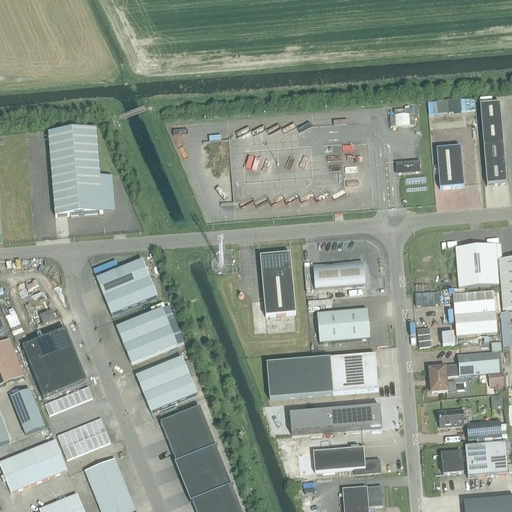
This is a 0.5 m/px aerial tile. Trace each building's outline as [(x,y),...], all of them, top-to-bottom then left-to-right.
[(467,109),(475,108),(475,99),(463,100),(463,104),(467,104),(467,109)] [(459,100),(452,101),(453,114),(461,113),(459,100)] [(486,187),(506,185),(499,104),(479,106),(486,187)] [(413,110),(393,111),(394,117),(389,118),(390,128),(396,128),(395,117),(408,116),(409,127),(415,127),(413,110)] [(55,218),(103,214),(96,130),(48,134),(55,218)] [(460,149),(436,151),(439,191),(464,189),(460,149)] [(420,174),(419,162),(397,164),(398,176),(420,174)] [(498,287),(495,247),(455,250),(458,290),(498,287)] [(295,316),(290,255),(259,258),(265,318),(295,316)] [(511,311),(511,260),(498,262),(502,312),(511,311)] [(103,299),(149,280),(142,262),(96,281),(103,299)] [(314,291),(365,286),(363,264),(312,269),(314,291)] [(149,280),(103,299),(111,317),(157,299),(149,280)] [(493,294),(452,297),(454,318),(495,314),(493,294)] [(123,348),(169,329),(161,311),(116,329),(123,348)] [(44,325),(56,320),(52,312),(40,316),(44,325)] [(369,341),(367,312),(316,316),(319,345),(369,341)] [(495,314),(454,318),(456,339),(497,335),(495,314)] [(19,317),(9,319),(15,344),(26,342),(19,317)] [(176,347),(169,329),(123,348),(130,366),(176,347)] [(29,367),(72,350),(65,332),(22,350),(29,367)] [(0,388),(24,379),(9,342),(0,345),(0,388)] [(36,384),(79,367),(72,350),(29,367),(36,384)] [(430,386),(428,386),(429,393),(431,393),(431,395),(447,393),(446,379),(499,375),(497,354),(457,358),(458,368),(429,371),(430,386)] [(375,356),(371,357),(265,365),(268,401),(378,392),(375,356)] [(189,378),(181,359),(135,378),(143,396),(189,378)] [(86,384),(79,367),(36,384),(43,401),(86,384)] [(503,388),(502,374),(488,376),(489,389),(494,388),(495,395),(502,394),(502,388),(503,388)] [(143,396),(150,415),(196,396),(189,378),(143,396)] [(88,389),(82,391),(87,402),(92,400),(88,389)] [(82,391),(77,393),(81,404),(87,402),(82,391)] [(26,437),(44,429),(29,392),(11,399),(26,437)] [(81,404),(77,393),(71,395),(76,407),(81,404)] [(76,407),(71,395),(66,398),(70,409),(76,407)] [(504,411),(503,397),(490,398),(491,412),(504,411)] [(66,398),(60,400),(65,411),(70,409),(66,398)] [(60,400),(55,402),(59,413),(65,411),(60,400)] [(55,402),(49,404),(54,415),(59,413),(55,402)] [(49,404),(44,406),(48,418),(54,415),(49,404)] [(199,409),(160,425),(165,438),(204,422),(199,409)] [(380,409),(360,410),(360,421),(380,419),(380,409)] [(360,410),(349,411),(351,432),(361,431),(360,421),(360,410)] [(349,411),(329,413),(331,433),(351,432),(349,411)] [(443,429),(463,427),(466,427),(469,426),(469,422),(463,422),(462,412),(442,414),(443,429)] [(329,413),(309,415),(311,435),(331,433),(329,413)] [(299,415),(289,416),(291,437),(301,436),(299,415)] [(309,415),(299,415),(301,436),(311,435),(309,415)] [(380,419),(360,421),(361,431),(381,429),(380,419)] [(101,420),(95,422),(100,435),(106,433),(101,420)] [(0,421),(0,447),(9,444),(0,421)] [(95,422),(90,425),(95,438),(100,435),(95,422)] [(204,422),(165,438),(170,451),(210,435),(204,422)] [(469,426),(466,427),(467,443),(491,441),(491,445),(502,444),(501,440),(500,424),(469,426)] [(90,425),(84,427),(89,440),(95,438),(90,425)] [(84,427),(79,429),(84,442),(89,440),(84,427)] [(84,442),(79,429),(73,431),(78,444),(84,442)] [(78,444),(73,431),(68,433),(73,446),(78,444)] [(67,449),(73,446),(68,433),(62,436),(67,449)] [(100,435),(105,447),(110,444),(106,433),(100,435)] [(99,449),(105,447),(100,435),(95,438),(99,449)] [(210,435),(170,451),(175,464),(215,448),(210,435)] [(67,449),(62,436),(57,438),(62,451),(67,449)] [(94,451),(99,449),(95,438),(89,440),(94,451)] [(88,453),(94,451),(89,440),(84,442),(88,453)] [(83,455),(88,453),(84,442),(78,444),(83,455)] [(45,447),(51,462),(60,458),(54,443),(45,447)] [(83,455),(78,444),(73,446),(77,458),(83,455)] [(502,444),(491,445),(492,446),(464,449),(467,480),(508,476),(505,445),(502,445),(502,444)] [(67,449),(72,460),(77,458),(73,446),(67,449)] [(36,451),(42,465),(51,462),(45,447),(36,451)] [(174,465),(179,478),(220,461),(215,448),(175,464),(174,465)] [(72,460),(67,449),(62,451),(66,462),(72,460)] [(364,463),(363,450),(313,454),(314,475),(354,471),(355,476),(379,474),(378,462),(364,463)] [(26,454),(33,469),(42,465),(36,451),(26,454)] [(23,473),(33,469),(26,454),(17,458),(23,473)] [(464,475),(463,456),(443,456),(444,476),(464,475)] [(14,477),(23,473),(17,458),(8,462),(14,477)] [(60,458),(51,462),(57,476),(66,473),(60,458)] [(118,471),(114,461),(112,462),(99,467),(103,477),(112,473),(118,471)] [(179,478),(184,491),(225,475),(220,461),(179,478)] [(0,468),(5,480),(14,477),(8,462),(0,465),(0,468)] [(51,462),(42,465),(48,480),(57,476),(51,462)] [(42,465),(33,469),(39,484),(48,480),(42,465)] [(99,467),(84,473),(88,483),(103,477),(99,467)] [(39,484),(33,469),(23,473),(29,488),(39,484)] [(122,480),(118,471),(112,473),(103,477),(107,486),(112,484),(122,480)] [(29,488),(23,473),(14,477),(20,492),(29,488)] [(190,504),(191,504),(231,488),(225,475),(184,491),(190,504)] [(20,492),(14,477),(5,480),(11,495),(20,492)] [(88,483),(92,492),(107,486),(103,477),(88,483)] [(125,489),(122,480),(112,484),(107,486),(110,495),(112,495),(125,489)] [(92,492),(96,501),(110,495),(107,486),(92,492)] [(231,488),(191,504),(194,511),(207,511),(236,501),(231,488)] [(371,489),(342,491),(343,511),(368,511),(368,510),(383,508),(381,488),(371,489)] [(129,498),(125,489),(112,495),(110,495),(114,504),(129,498)] [(99,511),(112,506),(114,504),(110,495),(96,501),(99,511)] [(67,500),(71,511),(79,511),(82,511),(76,496),(67,500)] [(122,511),(133,508),(129,498),(114,504),(117,511),(122,511)] [(463,511),(511,511),(511,499),(463,504),(463,511)] [(60,511),(71,511),(67,500),(57,504),(60,511)] [(240,511),(236,501),(207,511),(240,511)]
